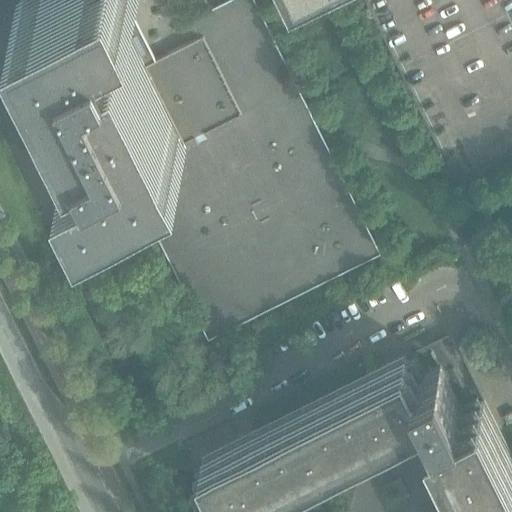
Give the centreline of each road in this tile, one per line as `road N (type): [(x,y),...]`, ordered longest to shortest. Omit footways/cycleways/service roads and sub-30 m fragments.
road 1 (residential): [(77,475),(462,297),(511,394)]
road 2 (secondary): [(77,475),(0,320)]
